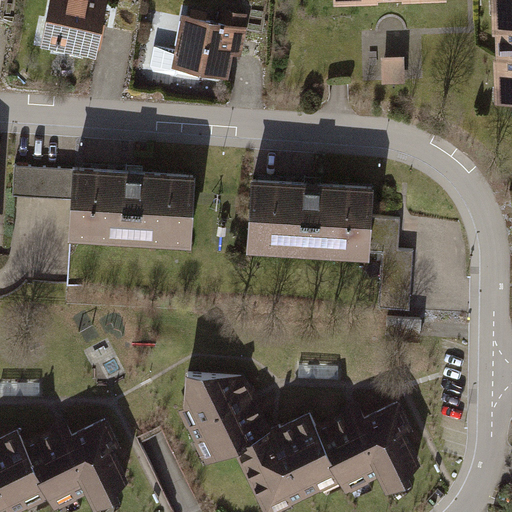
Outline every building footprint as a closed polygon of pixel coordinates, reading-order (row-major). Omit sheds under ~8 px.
[(106,0),(49,0),(41,47),(96,57),(106,0)] [(511,0),(492,0),(493,34),(497,34),(497,55),(494,55),(496,102),(511,101),(511,0)] [(217,20),(182,13),(176,48),(173,66),(229,77),(233,52),(241,54),(249,13),(220,7),(217,20)] [(173,66),(176,48),(155,45),(150,64),(153,70),(171,73),(173,66)] [(405,55),(381,56),(382,84),(406,83),(405,55)] [(70,198),(72,167),(15,163),(13,194),(70,198)] [(131,171),(72,167),(70,198),(68,238),(191,246),(196,175),(131,171)] [(309,181),(252,177),(247,250),(369,257),(370,250),(372,216),(374,185),(309,181)] [(401,218),(372,216),(370,250),(383,251),(380,307),(410,309),(414,249),(399,248),(401,218)] [(423,317),(388,315),(386,338),(421,340),(423,317)] [(300,362),(300,374),(339,376),(340,364),(300,362)] [(234,447),(270,430),(257,401),(261,400),(258,394),(252,382),(250,383),(246,375),(186,373),(185,408),(180,410),(204,461),(234,447)] [(0,379),(0,392),(41,392),(41,380),(0,379)] [(339,412),(315,423),(341,480),(347,491),(380,476),(388,493),(413,482),(410,476),(421,462),(408,434),(416,430),(401,397),(368,412),(361,397),(352,401),(337,408),(339,412)] [(273,511),(341,480),(315,423),(309,411),(275,428),(270,430),(234,447),(265,511),(273,511)] [(51,432),(26,444),(51,496),(56,508),(88,493),(97,510),(125,497),(122,489),(132,478),(118,447),(124,444),(109,413),(80,427),(75,416),(61,423),(49,428),(51,432)] [(0,511),(17,511),(51,496),(26,444),(21,433),(0,442),(0,511)]
